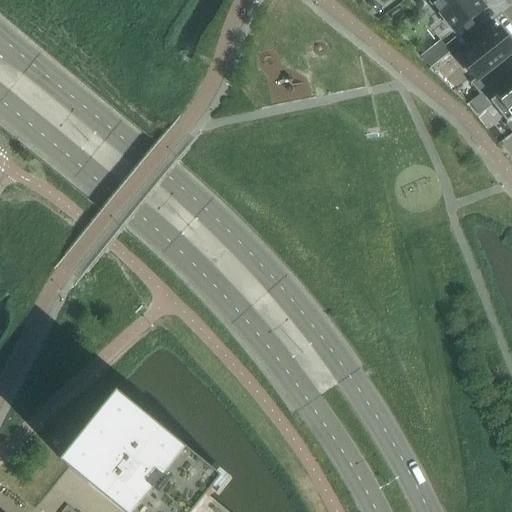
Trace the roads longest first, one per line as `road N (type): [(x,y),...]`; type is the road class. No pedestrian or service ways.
road 1 (secondary): [(427,511),(375,414),(278,282),(214,217),(0,37)]
road 2 (secondary): [(0,103),(183,255),(291,375),(375,511)]
